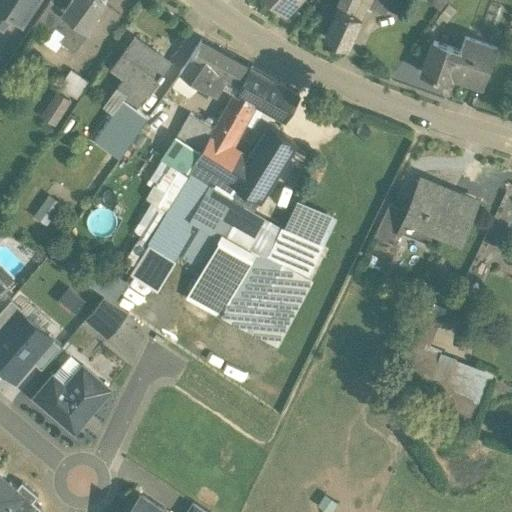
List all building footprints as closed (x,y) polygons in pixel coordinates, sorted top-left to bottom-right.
[(0,0),(0,3),(0,20),(3,22),(11,10),(22,18),(33,0),(0,0)] [(48,0),(32,25),(46,36),(55,26),(55,25),(66,11),(64,10),(63,11),(48,0)] [(71,0),(64,10),(66,11),(89,29),(98,16),(95,14),(104,0),(71,0)] [(340,0),(325,36),(348,47),(362,17),(353,13),(359,0),(340,0)] [(392,0),(371,0),(369,6),(385,13),(392,0)] [(446,0),(428,0),(439,9),(446,0)] [(89,29),(66,11),(55,25),(67,34),(62,41),(73,50),(89,29)] [(465,35),(460,49),(434,40),(422,71),(450,82),(453,74),(483,85),(497,47),(465,35)] [(135,36),(113,67),(125,75),(117,86),(127,92),(123,98),(136,108),(137,107),(159,75),(161,77),(164,72),(162,71),(169,61),(135,36)] [(250,64),(202,38),(191,53),(193,54),(181,71),(201,84),(213,66),(240,81),(250,64)] [(300,92),(252,64),(215,127),(210,134),(228,145),(253,103),(261,108),(265,101),(287,114),(300,92)] [(88,80),(71,68),(59,85),(77,97),(88,80)] [(40,114),(57,123),(72,97),(55,88),(40,114)] [(189,102),(177,93),(173,99),(185,108),(189,102)] [(136,108),(123,98),(94,138),(120,156),(149,115),(137,107),(136,108)] [(210,134),(215,127),(191,113),(162,161),(169,165),(154,189),(172,199),(189,170),(197,156),(210,134)] [(268,123),(248,157),(249,157),(246,163),(238,159),(232,156),(223,171),(222,172),(243,185),(263,196),(295,139),(268,123)] [(228,145),(210,134),(197,156),(219,169),(223,171),(232,156),(236,149),(228,145)] [(241,152),(236,149),(232,156),(238,159),(241,152)] [(248,157),(241,152),(238,159),(246,163),(249,157),(248,157)] [(219,169),(197,156),(189,170),(191,173),(210,183),(219,169)] [(243,185),(222,172),(223,171),(219,169),(210,183),(219,189),(235,198),(243,185)] [(210,183),(191,173),(184,184),(202,195),(212,201),(219,189),(210,183)] [(478,200),(421,177),(407,210),(404,217),(406,218),(462,240),(478,200)] [(184,184),(150,243),(168,253),(202,195),(184,184)] [(202,195),(168,253),(175,258),(178,253),(185,240),(196,221),(220,235),(253,255),(256,249),(249,246),(262,219),(264,215),(235,198),(219,189),(212,201),(202,195)] [(45,221),(60,199),(49,191),(34,213),(45,221)] [(10,200),(0,194),(0,212),(2,213),(10,200)] [(297,198),(284,225),(320,243),(333,216),(297,198)] [(389,201),(373,234),(396,243),(406,218),(404,217),(407,210),(389,201)] [(92,205),(88,230),(113,235),(117,209),(92,205)] [(320,243),(284,225),(282,224),(280,228),(262,219),(249,246),(256,249),(308,275),(323,245),(320,243)] [(220,235),(196,221),(185,240),(209,254),(220,235)] [(253,255),(220,235),(209,254),(202,267),(195,280),(211,289),(228,298),(253,255)] [(209,254),(185,240),(178,253),(202,267),(209,254)] [(256,249),(253,255),(228,298),(211,289),(205,300),(203,305),(276,347),(313,279),(308,275),(256,249)] [(195,280),(189,291),(205,300),(211,289),(195,280)] [(69,286),(60,299),(76,311),(86,299),(69,286)] [(104,294),(85,317),(107,336),(128,311),(104,294)] [(11,298),(0,310),(0,327),(2,329),(19,309),(21,307),(11,298)] [(33,360),(52,338),(19,309),(0,331),(0,365),(17,380),(33,360)] [(164,338),(156,332),(153,336),(162,342),(164,338)] [(52,338),(33,360),(42,367),(61,345),(52,338)] [(443,357),(430,383),(476,405),(489,380),(443,357)] [(83,363),(73,373),(61,363),(52,373),(34,395),(75,429),(90,411),(88,410),(109,385),(83,363)] [(0,470),(0,511),(4,511),(23,490),(17,485),(0,470)] [(38,493),(22,479),(17,485),(23,490),(33,499),(38,493)] [(23,490),(4,511),(35,511),(41,506),(33,499),(23,490)] [(170,511),(141,492),(131,507),(127,505),(121,511),(170,511)] [(213,511),(193,498),(184,511),(213,511)]
